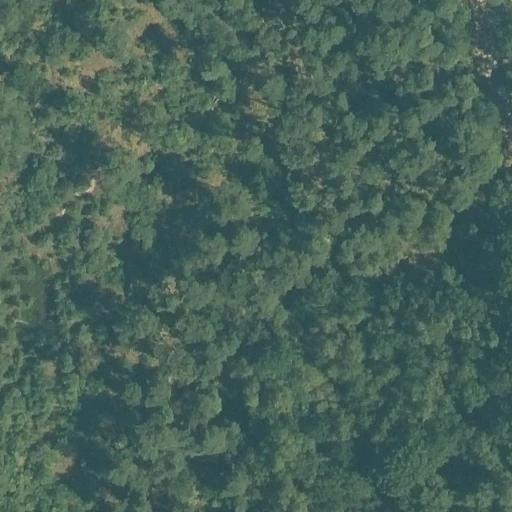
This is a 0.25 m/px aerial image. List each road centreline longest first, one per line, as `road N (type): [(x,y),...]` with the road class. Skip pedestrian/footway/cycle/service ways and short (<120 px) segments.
road 1 (unclassified): [(386,511),(511,388)]
road 2 (track): [(511,126),(478,0)]
